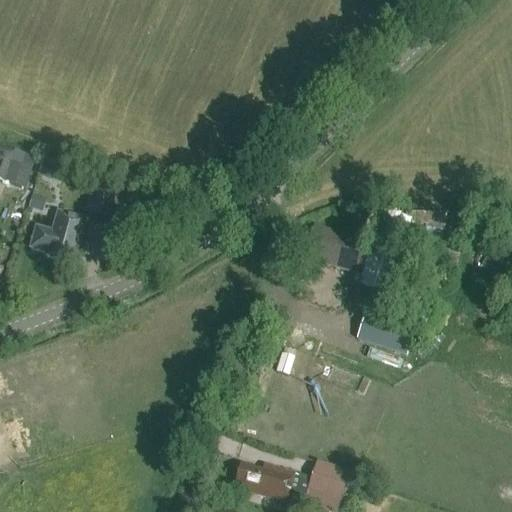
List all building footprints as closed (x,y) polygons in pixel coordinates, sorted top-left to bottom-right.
[(17,154),(0,147),(0,182),(7,184),(17,154)] [(131,195),(92,185),(85,214),(124,224),(131,195)] [(48,202),(32,198),(29,210),(45,214),(48,202)] [(30,250),(46,254),(45,257),(74,266),(86,223),(57,214),(52,233),(36,229),(30,250)] [(372,241),(393,247),(404,251),(412,223),(381,214),(372,241)] [(393,247),(372,241),(367,259),(360,257),(365,244),(315,228),(305,260),(355,276),(355,275),(361,277),(359,284),(381,290),(393,247)] [(501,254),(508,257),(511,247),(511,246),(470,232),(466,243),(475,246),(480,252),(486,256),(496,257),(501,254)] [(457,265),(459,256),(438,249),(418,243),(415,252),(435,258),(457,265)] [(423,333),(427,322),(400,313),(396,324),(423,333)] [(365,317),(357,341),(406,358),(415,333),(365,317)] [(278,345),(271,386),(285,389),(292,347),(278,345)] [(290,492),(306,497),(303,505),(323,511),(336,511),(340,503),(342,503),(347,487),(359,491),(362,481),(350,477),(351,475),(315,464),(309,484),(293,479),(294,477),(264,467),(262,473),(241,467),(235,484),(243,486),(241,491),(285,505),(290,492)]
